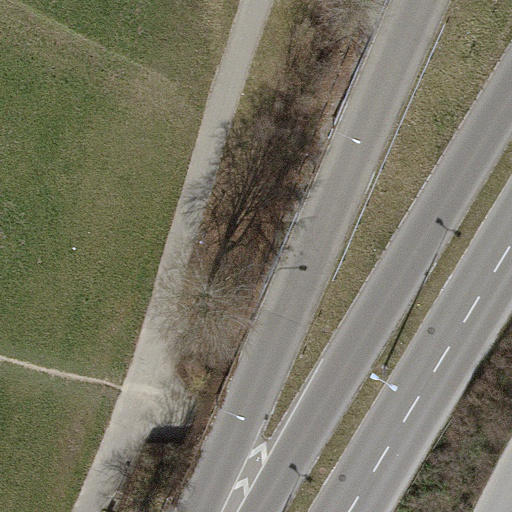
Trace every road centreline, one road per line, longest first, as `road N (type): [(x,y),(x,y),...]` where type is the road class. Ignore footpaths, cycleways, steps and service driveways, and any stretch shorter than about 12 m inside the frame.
road 1 (tertiary): [(422,0),(197,511)]
road 2 (tertiary): [(511,87),(259,511)]
road 3 (track): [(257,0),(140,394)]
road 4 (tertiary): [(350,511),(511,244)]
road 5 (track): [(140,394),(90,511)]
